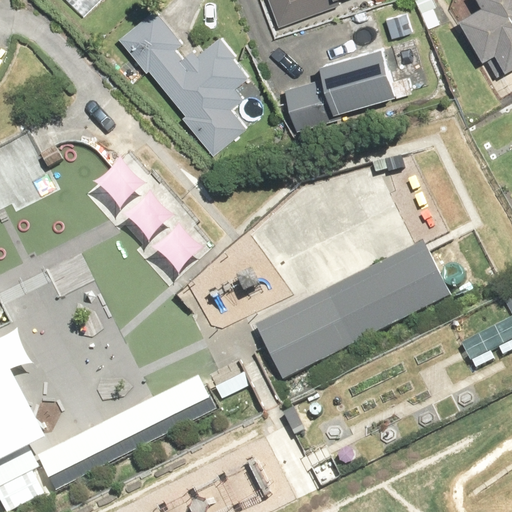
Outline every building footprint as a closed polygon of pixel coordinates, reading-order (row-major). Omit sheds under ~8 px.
[(272,0),(282,25),(345,3),(344,0),(272,0)] [(511,0),(490,0),(491,1),(467,14),(491,56),(503,49),(511,64),(511,0)] [(161,8),(125,36),(152,70),(154,68),(190,113),(187,115),(218,154),(252,127),(236,107),(248,97),(239,86),(253,76),(237,56),(240,54),(225,35),(203,52),(198,47),(186,56),(179,47),(187,40),(161,8)] [(404,90),(390,42),(329,60),(333,74),(291,86),(303,128),(344,116),(342,108),(404,90)] [(0,139),(0,220),(63,192),(32,125),(0,139)] [(287,380),(455,295),(427,241),(260,325),(287,380)] [(511,511),(511,317),(486,330),(500,358),(460,379),(456,372),(174,511),(314,511),(360,489),(371,511),(386,511),(487,460),(511,511)] [(0,469),(33,453),(52,489),(226,402),(205,360),(67,429),(26,347),(0,359),(0,469)]
